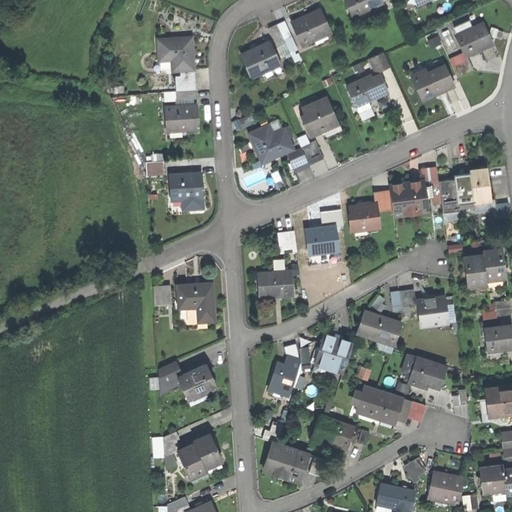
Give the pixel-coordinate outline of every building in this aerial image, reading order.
[(381,0),(343,0),(355,23),(369,17),(366,10),(383,2),(381,0)] [(291,21),(301,45),(312,40),(310,37),(328,29),(319,9),(291,21)] [(284,21),(277,24),(284,39),(291,35),(284,21)] [(473,28),(456,36),(465,55),(491,43),(482,23),(472,27),(473,28)] [(268,28),(276,46),(285,42),(284,39),(277,24),(268,28)] [(444,30),(450,45),(457,42),(450,27),(444,30)] [(503,32),(498,30),(495,36),(501,38),(503,32)] [(430,39),(433,46),(443,42),(439,34),(430,39)] [(158,39),(159,61),(179,59),(180,70),(193,69),(191,37),(158,39)] [(268,42),(241,55),(251,76),(262,71),(260,69),(277,61),(268,42)] [(370,57),(377,71),(392,64),(386,50),(370,57)] [(354,64),(358,72),(367,69),(363,60),(354,64)] [(468,60),(453,67),(457,77),(473,70),(468,60)] [(425,67),(410,74),(422,100),(453,86),(443,65),(427,72),(425,67)] [(195,88),(193,69),(180,70),(181,75),(177,75),(178,89),(195,88)] [(364,76),(345,85),(354,105),(366,99),(367,102),(388,92),(379,73),(366,79),(364,76)] [(332,75),(324,79),(328,86),(335,82),(332,75)] [(195,88),(178,89),(166,90),(167,100),(176,99),(177,106),(196,105),(195,88)] [(304,114),(300,116),(303,123),(306,121),(313,135),(324,130),(323,128),(334,123),(328,109),(331,108),(326,96),(300,107),(304,114)] [(165,107),(166,127),(186,126),(186,130),(197,129),(196,105),(177,106),(165,107)] [(238,129),(256,120),(252,111),(234,119),(238,129)] [(268,123),(248,133),(262,163),(293,149),(284,128),(273,133),(268,123)] [(300,146),(302,151),(309,165),(323,158),(317,144),(310,147),(308,142),(300,146)] [(302,151),(296,154),(302,168),(309,165),(302,151)] [(148,161),(149,174),(167,173),(166,159),(148,161)] [(469,170),(470,173),(473,201),(489,199),(485,168),(469,170)] [(437,170),(428,171),(430,191),(439,190),(438,180),(437,170)] [(170,175),(171,196),(189,195),(189,198),(202,197),(200,173),(170,175)] [(454,175),(454,178),(457,206),(474,204),(473,201),(470,173),(454,175)] [(454,178),(438,180),(439,190),(442,212),(458,210),(457,206),(454,178)] [(389,185),(389,191),(392,208),(393,215),(426,211),(422,181),(389,185)] [(374,193),(375,203),(376,210),(392,208),(389,191),(374,193)] [(496,202),(498,216),(511,214),(511,208),(511,200),(496,202)] [(349,217),(351,230),(378,226),(376,210),(375,203),(369,204),(369,202),(358,204),(358,206),(350,207),(351,217),(349,217)] [(323,210),(324,220),(339,220),(339,210),(323,210)] [(308,253),(342,250),(339,220),(306,223),(308,253)] [(277,231),(279,246),(286,245),(287,250),(296,249),(294,229),(277,231)] [(472,236),(473,246),(482,245),(481,235),(472,236)] [(449,242),(450,250),(464,249),(463,240),(449,242)] [(482,255),(485,279),(503,276),(500,249),(481,251),(482,255)] [(482,255),(464,257),(467,285),(485,282),(485,279),(482,255)] [(279,293),(280,295),(293,294),(292,271),(257,273),(258,295),(279,293)] [(155,283),(156,302),(174,301),(172,282),(155,283)] [(176,284),(177,308),(196,307),(197,322),(215,321),(212,282),(176,284)] [(413,289),(399,291),(401,306),(401,309),(402,313),(412,312),(411,305),(415,304),(413,289)] [(390,292),(392,310),(401,309),(401,306),(399,291),(390,292)] [(380,292),(373,303),(380,308),(387,296),(380,292)] [(442,297),(417,300),(420,325),(446,322),(442,297)] [(495,301),(495,308),(510,307),(509,299),(495,301)] [(495,308),(496,316),(511,315),(510,307),(495,308)] [(363,310),(356,333),(378,340),(376,346),(391,351),(400,322),(363,310)] [(483,327),(485,350),(511,347),(511,328),(511,324),(483,327)] [(323,334),(314,362),(330,368),(331,365),(343,369),(342,372),(352,343),(323,334)] [(302,346),(305,366),(314,365),(311,345),(302,346)] [(408,379),(408,381),(418,384),(419,381),(439,387),(446,365),(408,353),(403,370),(407,371),(405,377),(408,379)] [(276,362),(270,380),(291,387),(300,360),(289,357),(286,366),(276,362)] [(159,384),(176,376),(171,362),(158,368),(158,371),(159,383),(159,384)] [(363,362),(359,374),(369,378),(374,366),(363,362)] [(187,372),(176,376),(187,400),(215,387),(205,363),(194,369),(193,368),(186,371),(187,372)] [(149,372),(150,384),(159,383),(158,371),(149,372)] [(301,374),(297,385),(304,387),(307,376),(301,374)] [(400,379),(397,388),(408,392),(411,383),(400,379)] [(357,404),(355,411),(394,424),(397,417),(403,397),(364,384),(363,389),(356,386),(351,402),(357,404)] [(511,384),(483,388),(487,416),(511,412),(511,384)] [(451,393),(453,404),(467,402),(465,387),(457,388),(457,393),(451,393)] [(339,393),(336,404),(347,407),(350,396),(339,393)] [(403,397),(397,417),(404,419),(406,414),(421,419),(425,405),(403,397)] [(320,415),(312,440),(326,444),(327,442),(346,448),(353,426),(320,415)] [(271,420),(268,430),(279,433),(282,424),(271,420)] [(511,427),(502,429),(504,445),(511,444),(511,427)] [(261,438),(272,442),(276,443),(279,433),(268,430),(264,429),(261,438)] [(361,429),(357,442),(365,444),(369,431),(361,429)] [(175,439),(178,438),(175,430),(163,436),(164,457),(175,452),(173,448),(178,446),(175,439)] [(192,441),(193,443),(204,465),(220,458),(208,434),(192,441)] [(154,437),(155,457),(164,457),(163,436),(154,437)] [(272,442),(263,470),(298,482),(308,454),(276,443),(272,442)] [(193,443),(177,451),(189,475),(205,468),(204,465),(193,443)] [(314,456),(308,472),(318,475),(324,459),(314,456)] [(418,457),(403,465),(413,481),(419,478),(417,474),(425,470),(418,457)] [(482,492),(505,489),(502,469),(502,464),(479,467),(482,492)] [(511,467),(502,469),(505,489),(505,493),(511,492),(511,467)] [(432,471),(427,493),(447,497),(446,502),(457,504),(462,477),(432,471)] [(380,482),(375,504),(396,508),(395,511),(409,511),(414,490),(380,482)] [(464,494),(466,506),(479,505),(478,492),(464,494)] [(167,504),(167,511),(177,508),(186,503),(183,496),(167,504)] [(215,511),(210,501),(184,511),(215,511)]
